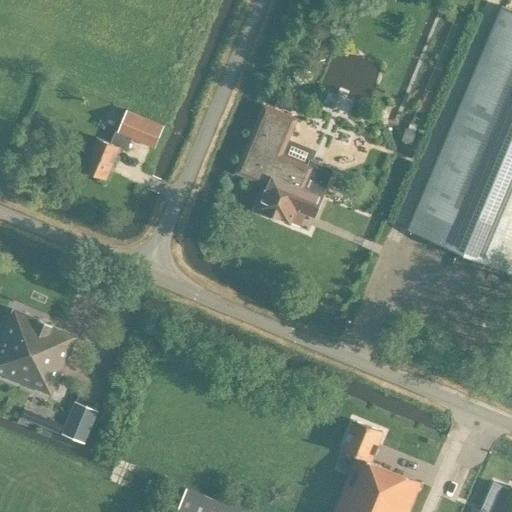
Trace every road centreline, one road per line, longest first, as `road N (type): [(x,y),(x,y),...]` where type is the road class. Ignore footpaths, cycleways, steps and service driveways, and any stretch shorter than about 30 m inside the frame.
road 1 (unclassified): [(511,427),(146,274)]
road 2 (tertiary): [(146,274),(262,0)]
road 3 (tertiary): [(146,274),(0,211)]
